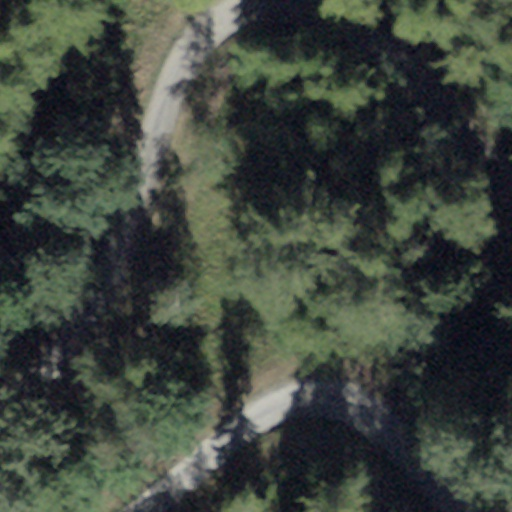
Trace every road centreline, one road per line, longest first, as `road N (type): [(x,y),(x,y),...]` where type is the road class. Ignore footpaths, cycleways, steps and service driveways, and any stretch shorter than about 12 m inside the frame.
road 1 (track): [(242,0),(201,32),(170,109),(131,257),(91,327),(0,425)]
road 2 (track): [(160,511),(234,443),(301,408),(324,405),(361,415),(451,511)]
road 3 (track): [(511,184),(329,0)]
